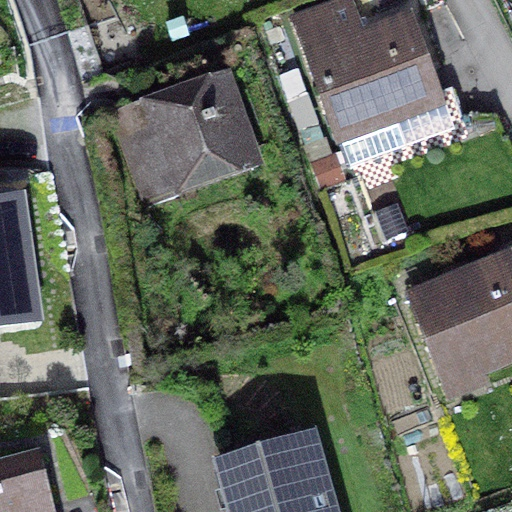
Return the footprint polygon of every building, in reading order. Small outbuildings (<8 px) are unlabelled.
[(295,21),(338,140),(439,104),(409,19),(355,38),(351,26),(356,24),(348,2),(295,21)] [(222,85),(118,122),(148,207),(253,170),(222,85)] [(0,328),(40,322),(22,198),(0,201),(0,328)] [(410,300),(444,384),(511,356),(511,263),(511,260),(410,300)] [(324,511),(307,448),(223,472),(234,511),(324,511)] [(0,463),(0,511),(51,511),(37,454),(0,463)]
